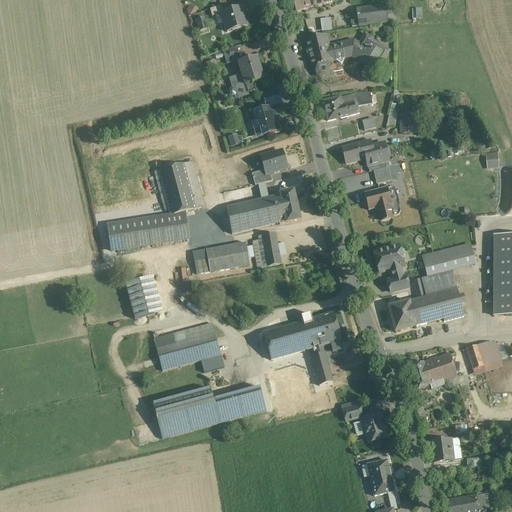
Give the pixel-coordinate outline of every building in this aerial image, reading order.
[(310,0),(293,0),(297,12),(313,8),(310,0)] [(393,6),(386,7),(388,22),(395,22),(393,6)] [(221,7),(209,10),(212,18),(221,15),(223,14),(221,7)] [(386,7),(357,10),(358,26),(388,22),(386,7)] [(241,9),(223,14),(221,15),(227,33),(246,27),(241,9)] [(350,13),(331,16),(334,31),(352,28),(350,13)] [(204,18),(196,21),(199,32),(207,30),(204,18)] [(322,19),(324,31),(333,30),(331,18),(322,19)] [(326,36),(304,42),(311,68),(314,67),(317,77),(330,74),(327,64),(332,63),(332,62),(336,61),(341,65),(345,59),(348,58),(349,59),(352,58),(357,61),(358,58),(363,61),(368,51),(373,54),(378,45),(372,41),(373,40),(366,36),(360,45),(353,41),(328,47),(326,36)] [(373,54),(368,51),(363,61),(378,70),(389,52),(378,45),(373,54)] [(235,49),(222,52),(226,65),(238,61),(235,49)] [(262,81),(256,58),(238,63),(242,76),(245,86),(253,84),(262,81)] [(242,76),(232,79),(238,98),(255,93),(253,84),(245,86),(242,76)] [(394,92),(370,93),(372,105),(376,104),(375,97),(393,96),(394,92)] [(276,93),(262,97),(266,108),(279,104),(276,93)] [(370,93),(354,94),(355,97),(356,108),(358,108),(372,105),(370,93)] [(355,97),(340,100),(342,106),(353,103),(354,108),(356,108),(355,97)] [(353,103),(342,106),(340,100),(340,98),(322,103),(327,122),(356,115),(354,108),(353,103)] [(269,109),(253,114),(256,122),(252,123),(257,138),(280,131),(277,122),(278,122),(277,117),(276,118),(274,114),(270,115),(269,109)] [(415,134),(415,114),(400,114),(400,134),(415,134)] [(389,115),(358,122),(360,133),(376,129),(377,131),(386,129),(389,115)] [(230,137),(232,147),(240,145),(238,135),(230,137)] [(370,141),(341,149),(345,166),(366,160),(374,158),(371,147),(370,141)] [(388,148),(384,146),(384,144),(371,147),(374,158),(366,160),(366,163),(365,164),(366,167),(367,168),(367,167),(378,165),(389,162),(388,160),(390,156),(388,148)] [(274,153),(260,157),(264,171),(265,176),(269,175),(287,169),(281,152),(275,154),(274,153)] [(497,154),(487,155),(487,163),(497,162),(497,154)] [(389,162),(378,165),(379,170),(388,168),(397,166),(396,160),(389,162)] [(192,163),(183,165),(192,200),(201,198),(192,163)] [(183,165),(158,172),(168,211),(170,217),(183,213),(195,210),(192,200),(183,165)] [(378,165),(367,167),(369,173),(373,172),(379,170),(378,165)] [(379,170),(373,172),(376,185),(391,182),(388,168),(379,170)] [(264,171),(257,173),(251,175),(255,186),(258,186),(265,184),(272,182),(269,175),(265,176),(264,171)] [(168,211),(158,172),(154,173),(165,212),(168,211)] [(265,184),(258,186),(261,200),(268,199),(265,184)] [(387,189),(364,195),(368,211),(376,209),(379,221),(398,216),(400,214),(393,189),(387,190),(387,189)] [(293,191),(280,195),(280,196),(286,223),(286,224),(300,221),(293,191)] [(261,200),(226,209),(231,235),(279,224),(279,225),(286,223),(280,196),(268,199),(261,200)] [(201,198),(192,200),(195,210),(204,207),(201,198)] [(170,217),(107,226),(111,252),(188,241),(183,213),(170,217)] [(275,234),(258,238),(259,241),(252,242),(257,270),(281,265),(279,256),(277,246),(275,234)] [(492,317),(511,317),(511,237),(492,237),(492,317)] [(245,244),(205,251),(209,268),(210,273),(249,266),(246,248),(245,244)] [(283,245),(277,246),(279,256),(285,255),(283,245)] [(398,247),(374,254),(379,274),(390,271),(392,281),(402,278),(399,269),(403,268),(398,247)] [(467,250),(418,258),(421,273),(470,265),(467,250)] [(205,251),(192,254),(195,271),(209,268),(205,251)] [(152,278),(125,286),(135,321),(162,313),(152,278)] [(392,281),(387,282),(390,294),(408,289),(405,278),(402,278),(392,281)] [(420,282),(414,283),(418,300),(424,298),(420,282)] [(418,300),(409,302),(415,327),(443,320),(443,323),(464,318),(456,290),(424,298),(418,300)] [(409,302),(388,308),(394,333),(415,327),(409,302)] [(333,314),(311,321),(319,348),(323,347),(341,341),(333,314)] [(311,321),(263,335),(271,361),(311,350),(319,348),(311,321)] [(212,325),(153,341),(162,373),(220,357),(212,325)] [(493,344),(486,344),(486,345),(489,353),(484,355),(485,360),(487,366),(498,362),(493,344)] [(489,353),(486,345),(481,346),(484,355),(489,353)] [(481,346),(466,351),(471,364),(485,360),(484,355),(481,346)] [(325,356),(323,347),(319,348),(311,350),(318,372),(321,387),(333,384),(325,356)] [(448,356),(423,364),(430,384),(436,382),(437,383),(455,378),(448,356)] [(487,366),(485,360),(471,364),(473,370),(481,367),(487,366)] [(498,362),(487,366),(481,367),(483,374),(500,369),(498,362)] [(423,364),(407,369),(414,390),(430,385),(430,384),(423,364)] [(318,372),(305,376),(309,390),(321,387),(318,372)] [(305,376),(286,381),(290,395),(309,390),(305,376)] [(309,390),(290,395),(297,417),(339,406),(333,384),(321,387),(309,390)] [(260,388),(213,401),(210,390),(152,405),(162,440),(266,412),(260,388)] [(359,406),(342,411),(345,423),(363,418),(359,406)] [(379,415),(361,420),(364,429),(362,431),(364,436),(366,437),(367,441),(370,443),(378,441),(379,438),(384,437),(385,434),(384,429),(381,428),(379,421),(380,419),(379,415)] [(458,439),(450,440),(453,461),(461,460),(458,439)] [(450,440),(430,442),(433,465),(453,463),(453,461),(450,440)] [(480,459),(466,460),(466,469),(481,468),(480,459)] [(386,462),(366,466),(373,497),(393,493),(392,485),(393,485),(389,469),(388,469),(386,462)] [(477,511),(475,497),(447,502),(448,511),(477,511)]
